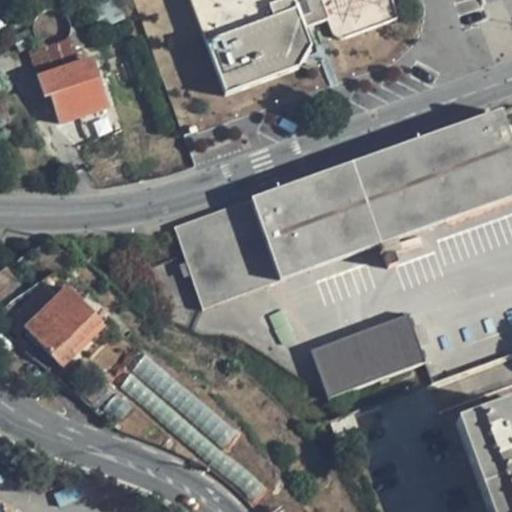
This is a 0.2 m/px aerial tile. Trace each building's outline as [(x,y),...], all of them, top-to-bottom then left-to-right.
[(193,0),(224,94),(315,64),(304,30),(331,21),(337,40),(401,19),(394,0),(193,0)] [(74,23),(71,25),(71,33),(69,36),(65,42),(59,45),(35,53),(40,78),(88,63),(89,63),(87,57),(76,59),(73,50),(84,45),(74,23)] [(88,63),(40,78),(46,98),(52,97),(57,115),(62,123),(103,111),(106,107),(92,62),(89,63),(88,63)] [(511,198),(511,144),(500,112),(388,152),(338,171),(175,224),(204,308),(511,198)] [(8,269),(0,274),(0,307),(23,288),(8,269)] [(66,289),(40,314),(24,329),(62,369),(76,355),(73,352),(68,346),(95,319),(66,289)] [(9,313),(24,329),(40,314),(31,304),(24,310),(18,304),(9,313)] [(425,363),(408,316),(313,352),(329,398),(425,363)] [(101,325),(95,319),(68,346),(73,352),(101,325)] [(474,410),(476,417),(510,405),(507,397),(474,410)] [(511,511),(511,411),(510,405),(476,417),(456,425),(487,511),(511,511)] [(360,431),(353,413),(335,420),(342,439),(360,431)] [(0,511),(8,511),(6,502),(0,503),(0,511)]
